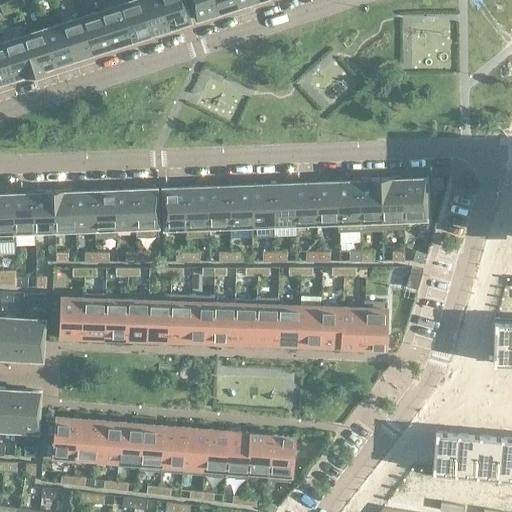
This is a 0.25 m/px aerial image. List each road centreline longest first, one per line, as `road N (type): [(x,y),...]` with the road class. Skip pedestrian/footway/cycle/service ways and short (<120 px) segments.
road 1 (residential): [(502,148),(0,166)]
road 2 (residential): [(328,511),(440,361),(502,148)]
road 3 (residential): [(0,111),(343,0)]
